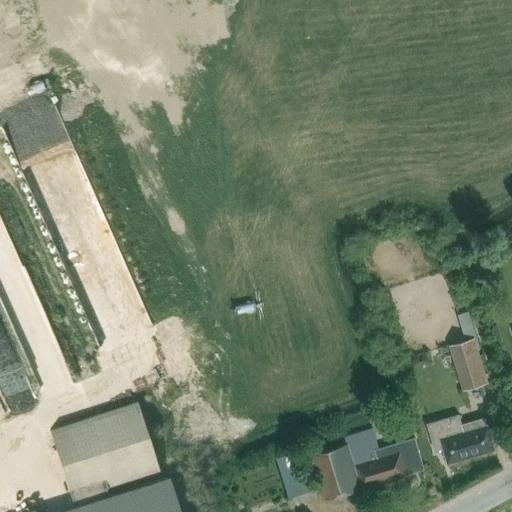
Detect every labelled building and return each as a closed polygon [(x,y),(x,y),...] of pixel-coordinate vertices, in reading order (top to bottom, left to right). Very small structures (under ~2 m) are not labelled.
[(87,176),(59,97),(47,101),(45,97),(21,105),(25,114),(18,117),(35,166),(58,158),(67,183),(87,176)] [(0,192),(0,298),(22,356),(51,345),(48,336),(53,335),(0,192)] [(449,346),(462,391),(489,383),(475,338),(449,346)] [(175,511),(165,478),(108,496),(106,488),(159,471),(137,402),(50,430),(74,506),(55,511),(175,511)] [(472,456),(462,425),(460,415),(428,424),(430,434),(436,451),(444,448),(448,463),(472,456)] [(486,417),(462,425),(472,456),(495,449),(486,417)] [(379,448),(373,429),(345,437),(348,444),(312,455),(325,499),(407,475),(407,474),(424,469),(416,438),(380,448),(379,448)] [(289,490),(308,487),(300,445),(280,449),(289,490)]
